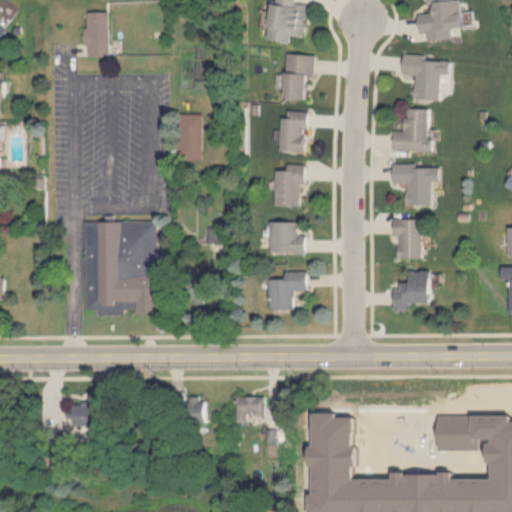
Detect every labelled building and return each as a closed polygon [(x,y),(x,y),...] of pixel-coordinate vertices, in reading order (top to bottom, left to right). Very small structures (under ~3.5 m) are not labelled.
[(306,38),(312,4),(300,2),(300,0),(278,0),(272,39),(294,43),(295,36),(306,38)] [(466,29),(463,0),(431,0),(433,14),(421,15),(423,34),(430,33),(431,41),(455,39),(454,30),(466,29)] [(111,58),(111,13),(89,13),(89,58),(111,58)] [(288,98),(314,100),(317,55),(290,53),(288,98)] [(450,57),(406,56),(406,75),(418,75),(417,99),(449,100),(450,57)] [(396,131),(396,151),(433,150),(432,109),(408,109),(408,131),(396,131)] [(309,152),(309,111),(284,111),(284,152),(309,152)] [(278,206),(306,206),(306,164),(288,164),(288,169),(278,169),(278,206)] [(436,165),(396,164),(396,183),(410,183),(410,204),(435,204),(436,165)] [(424,219),(398,219),(398,258),(424,258),(424,219)] [(159,221),(88,221),(88,310),(138,309),(138,316),(160,316),(159,221)] [(309,235),(301,235),(301,221),(272,221),(272,253),(309,253),(309,235)] [(511,267),(502,267),(502,279),(511,279),(511,267)] [(433,303),(434,271),(411,271),(411,283),(397,282),(396,309),(413,310),(414,303),(433,303)] [(271,279),(271,310),(295,310),(295,290),(309,290),(309,272),(287,272),(287,279),(271,279)] [(0,278),(0,300),(8,301),(8,278),(0,278)] [(211,287),(188,291),(191,304),(213,300),(211,287)] [(267,396),(238,396),(238,422),(249,422),(249,416),(267,416),(267,396)] [(185,397),(185,422),(207,422),(207,397),(185,397)] [(98,424),(98,403),(75,403),(75,424),(98,424)] [(511,511),(511,412),(324,404),(323,506),(511,511)]
